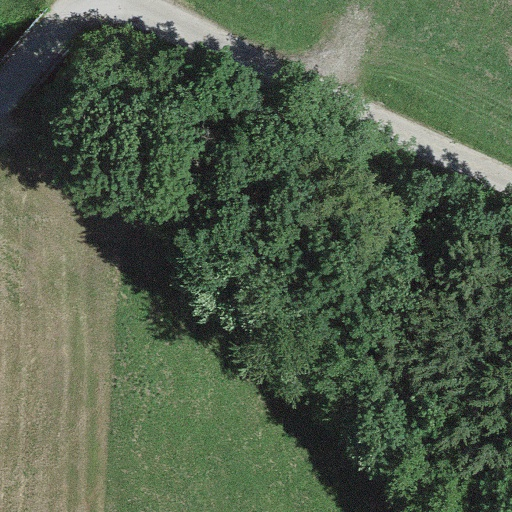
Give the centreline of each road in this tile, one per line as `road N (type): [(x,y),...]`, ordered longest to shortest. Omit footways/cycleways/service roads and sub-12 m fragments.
road 1 (track): [(132,0),(511,175)]
road 2 (track): [(0,96),(78,13),(108,0)]
